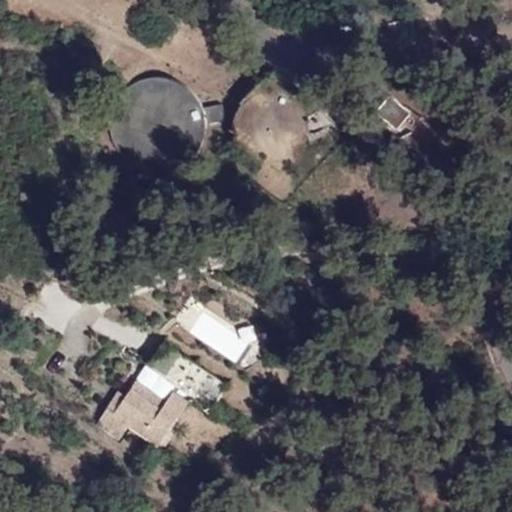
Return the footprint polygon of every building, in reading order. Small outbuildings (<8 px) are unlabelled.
[(335,117),(317,100),(277,55),(242,99),(299,155),(335,117)] [(220,122),(217,101),(195,103),(198,113),(197,124),(220,122)] [(420,118),(398,102),(384,119),(406,136),(420,118)] [(185,329),(232,363),(249,340),(202,305),(185,329)] [(184,353),(154,333),(143,350),(173,369),(184,353)] [(164,393),(133,373),(126,385),(156,405),(164,393)] [(157,446),(188,399),(169,386),(164,393),(156,405),(126,385),(123,390),(108,411),(100,405),(91,417),(122,439),(130,428),(157,446)] [(108,411),(123,390),(115,385),(100,405),(108,411)]
